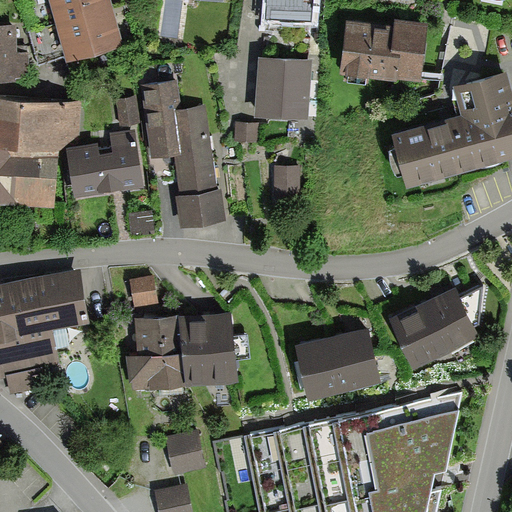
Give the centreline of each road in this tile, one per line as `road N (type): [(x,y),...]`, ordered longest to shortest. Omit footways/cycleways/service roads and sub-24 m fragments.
road 1 (residential): [(511,214),(429,253),(352,265),(168,250),(0,264)]
road 2 (residential): [(101,511),(0,406)]
road 3 (residential): [(511,376),(482,511)]
